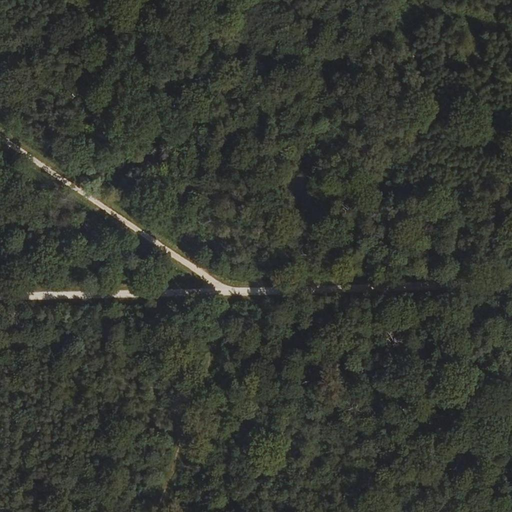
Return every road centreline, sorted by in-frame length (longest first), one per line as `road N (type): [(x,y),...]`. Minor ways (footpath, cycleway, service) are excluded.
road 1 (track): [(0,299),(511,285)]
road 2 (track): [(228,292),(0,142)]
